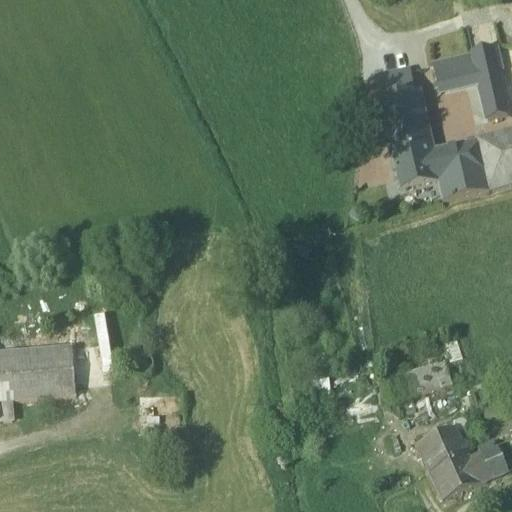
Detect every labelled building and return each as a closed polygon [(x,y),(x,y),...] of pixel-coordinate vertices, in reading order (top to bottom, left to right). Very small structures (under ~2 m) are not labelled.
[(479,88),(488,125),(507,120),(497,77),(501,76),(495,52),(472,58),(473,61),(479,88)] [(479,88),(473,61),(433,71),(440,98),(479,88)] [(415,97),(411,75),(379,81),(375,86),(379,105),(415,97)] [(438,187),(443,206),(492,197),(478,149),(429,159),(426,143),(424,138),(415,97),(379,105),(399,196),(438,187)] [(478,149),(492,197),(511,191),(511,136),(477,146),(478,149)] [(444,350),(450,367),(450,368),(462,364),(456,345),(443,349),(444,350)] [(439,351),(443,365),(444,369),(450,367),(444,350),(439,351)] [(72,352),(0,357),(0,425),(12,425),(10,407),(76,402),(73,364),(72,352)] [(148,379),(153,371),(151,362),(143,357),(134,359),(129,367),(131,376),(139,381),(148,379)] [(451,391),(444,369),(443,365),(385,384),(394,409),(451,391)] [(468,461),(463,449),(473,444),(463,422),(453,427),(455,433),(416,451),(429,479),(468,461)] [(470,465),(481,490),(511,475),(511,437),(477,453),(480,460),(470,465)] [(470,465),(468,461),(429,479),(442,507),(481,490),(470,465)]
